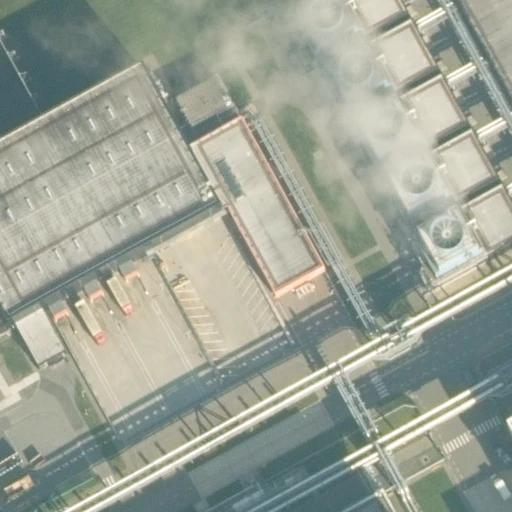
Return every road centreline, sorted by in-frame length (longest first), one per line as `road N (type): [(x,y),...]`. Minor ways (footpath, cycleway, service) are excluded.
road 1 (unknown): [(424,361),(268,51)]
road 2 (unknown): [(511,201),(401,0)]
